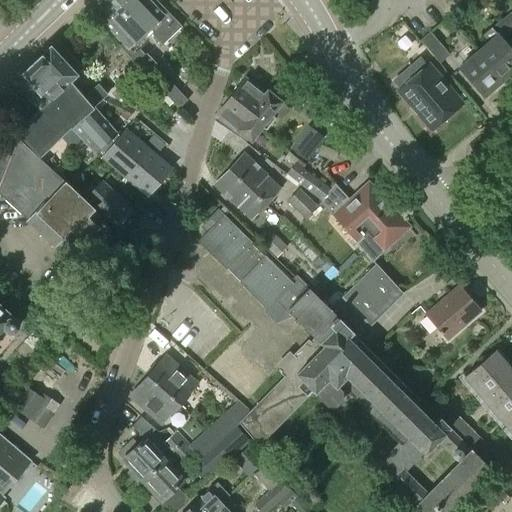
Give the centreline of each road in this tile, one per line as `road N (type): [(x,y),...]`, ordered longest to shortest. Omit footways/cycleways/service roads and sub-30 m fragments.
road 1 (residential): [(115,511),(82,475),(224,55),(266,0)]
road 2 (secondary): [(430,200),(356,100),(300,0)]
road 3 (secondary): [(511,294),(430,200)]
